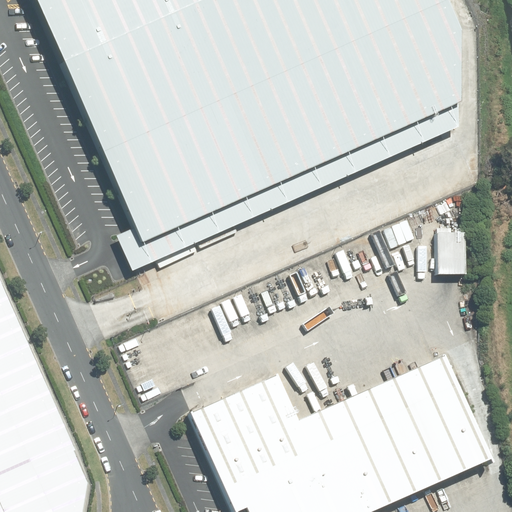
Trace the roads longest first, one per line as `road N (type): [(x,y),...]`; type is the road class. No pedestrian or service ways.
road 1 (unknown): [(155,410),(358,319),(409,316),(453,339),(470,365),(500,491),(496,511)]
road 2 (unknown): [(5,0),(22,16),(107,219),(107,236),(94,251),(34,281)]
road 3 (unclassified): [(0,208),(138,511)]
